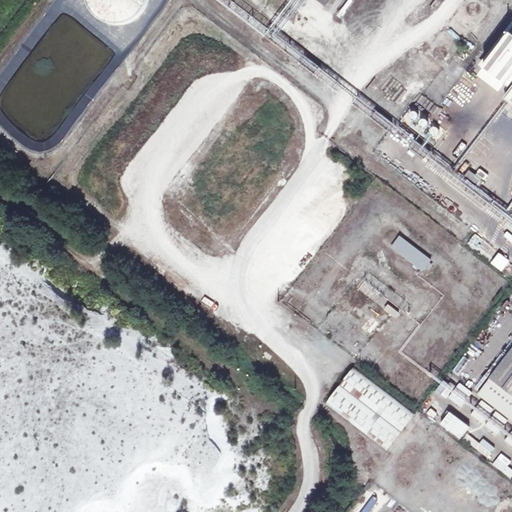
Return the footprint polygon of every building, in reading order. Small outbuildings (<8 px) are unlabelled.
[(86,0),(87,4),(90,10),(93,15),(97,20),(103,23),(109,25),(115,27),(121,26),(127,25),(133,23),(138,19),(143,14),(146,9),(148,3),(148,0),(86,0)] [(511,22),(506,30),(511,34),(484,69),(505,85),(511,75),(511,22)] [(315,75),(320,68),(305,57),(300,64),(315,75)] [(377,112),(372,119),(388,131),(393,124),(377,112)] [(399,235),(390,247),(422,272),(431,260),(399,235)] [(498,252),(490,264),(501,272),(510,261),(498,252)] [(388,304),(384,309),(394,317),(398,312),(388,304)] [(511,352),(479,395),(511,420),(511,352)] [(415,414),(356,368),(328,403),(387,450),(415,414)] [(459,382),(448,398),(460,407),(472,392),(459,382)]
